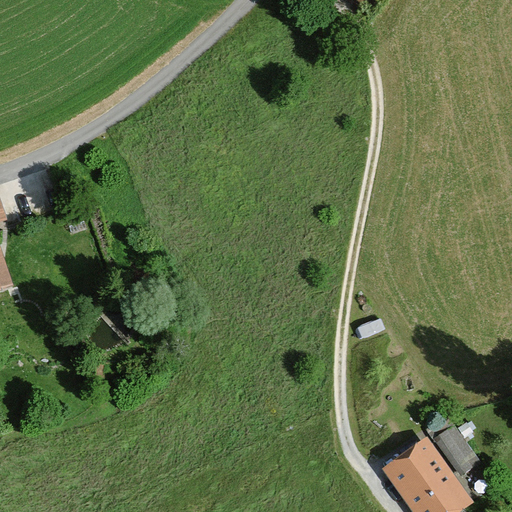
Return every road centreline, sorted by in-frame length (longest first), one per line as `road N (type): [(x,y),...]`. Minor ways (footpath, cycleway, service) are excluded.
road 1 (track): [(336,0),(363,41),(376,90),(377,141),(338,385),(355,466),(390,511)]
road 2 (residential): [(242,0),(170,71),(96,126),(0,171)]
